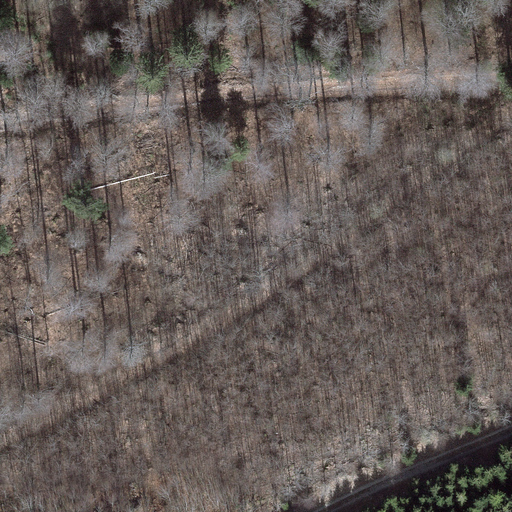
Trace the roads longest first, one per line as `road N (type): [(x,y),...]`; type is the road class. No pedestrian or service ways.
road 1 (track): [(0,112),(511,83)]
road 2 (track): [(308,511),(511,425)]
